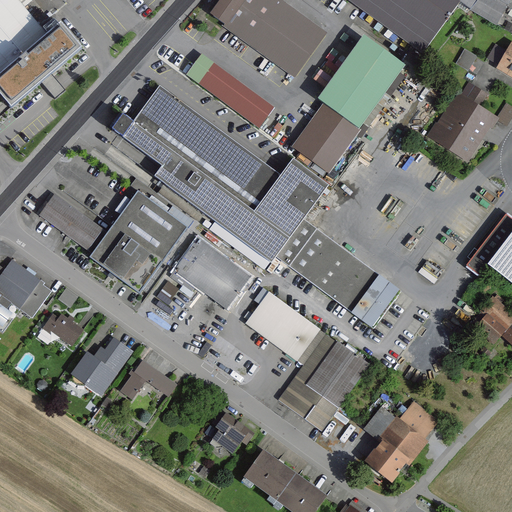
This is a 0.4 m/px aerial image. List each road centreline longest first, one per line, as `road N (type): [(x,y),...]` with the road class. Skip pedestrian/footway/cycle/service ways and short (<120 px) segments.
road 1 (residential): [(0,217),(394,510)]
road 2 (tertiary): [(0,204),(186,0)]
road 3 (residential): [(511,390),(394,510)]
